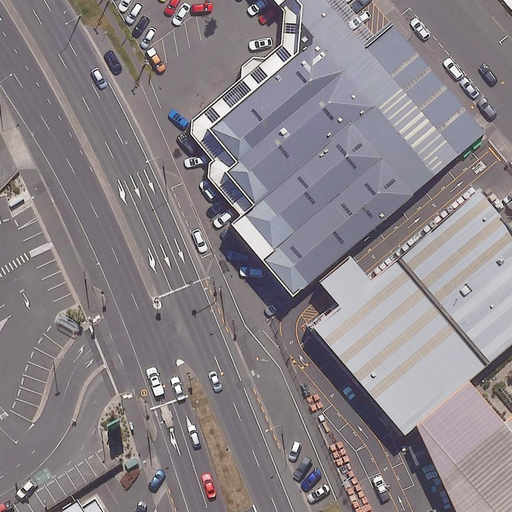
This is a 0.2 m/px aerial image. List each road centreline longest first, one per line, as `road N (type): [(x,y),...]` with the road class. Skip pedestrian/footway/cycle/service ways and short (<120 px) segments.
road 1 (secondary): [(36,0),(131,175),(276,509)]
road 2 (secondary): [(208,511),(152,341),(89,194),(0,51)]
